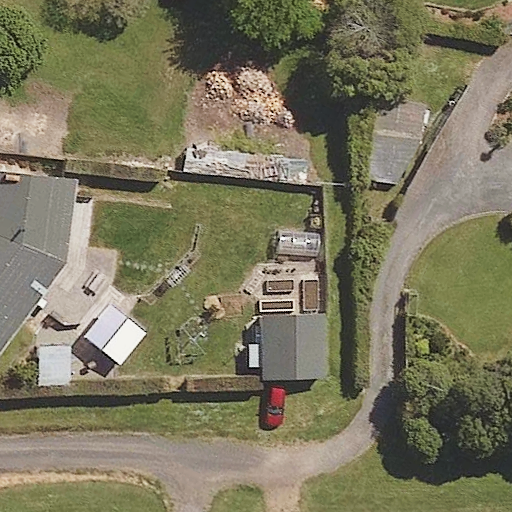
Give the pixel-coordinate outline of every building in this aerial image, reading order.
[(368,180),(402,182),(426,141),(428,103),(371,101),(368,180)] [(307,156),(186,148),(184,172),(306,181),(307,156)] [(0,347),(63,260),(73,176),(0,166),(0,347)] [(145,330),(110,303),(84,336),(119,363),(145,330)] [(235,342),(235,367),(262,367),(262,376),(322,375),(322,314),(260,314),(261,342),(235,342)]
